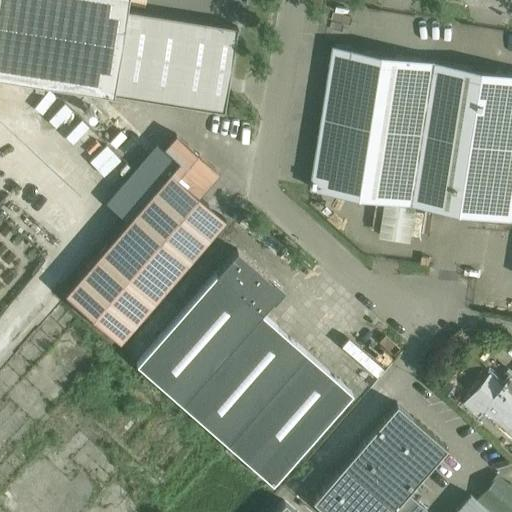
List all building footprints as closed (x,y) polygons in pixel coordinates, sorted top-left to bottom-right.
[(0,0),(0,74),(112,92),(224,110),(227,91),(237,27),(126,9),(127,0),(0,0)] [(334,45),(311,187),(411,203),(434,61),(334,45)] [(511,73),(434,61),(411,203),(511,218),(511,217),(511,73)] [(63,291),(63,292),(63,293),(66,295),(118,340),(224,218),(197,194),(218,170),(175,134),(163,147),(145,157),(104,204),(124,221),(63,291)] [(136,363),(171,394),(272,483),(351,392),(261,312),(281,289),(237,249),(216,273),(216,272),(136,363)] [(511,419),(511,377),(503,387),(491,375),(465,403),(478,415),(486,408),(504,424),(510,418),(511,419)] [(312,499),(326,511),(430,511),(406,491),(445,445),(396,401),(312,499)] [(453,511),(490,511),(469,494),(453,511)] [(297,511),(283,499),(270,511),(297,511)]
